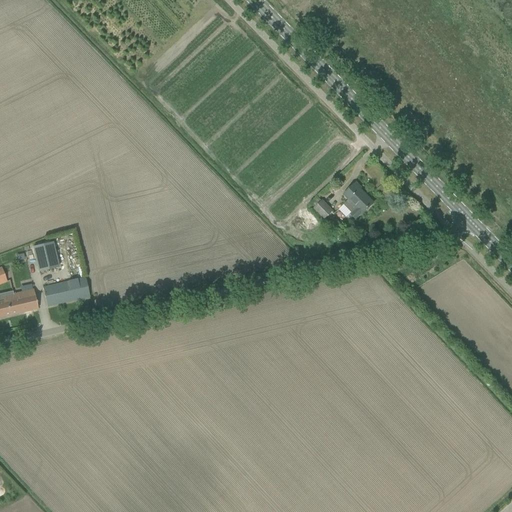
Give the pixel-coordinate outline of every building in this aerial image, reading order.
[(350,215),(355,220),(361,213),(362,214),(373,203),(360,190),(361,189),(356,184),(344,195),(349,200),(343,205),(351,213),(350,215)] [(314,208),(325,219),(332,212),(322,201),(314,208)] [(331,223),(330,227),(334,230),(336,230),(340,227),(340,224),(337,221),(333,221),(331,223)] [(33,247),(39,272),(59,268),(53,243),(33,247)] [(42,288),(47,307),(90,297),(85,278),(42,288)] [(0,302),(0,318),(38,309),(33,290),(1,298),(2,302),(0,302)]
